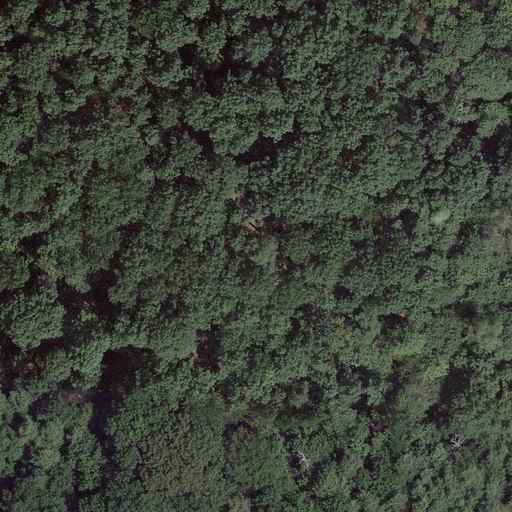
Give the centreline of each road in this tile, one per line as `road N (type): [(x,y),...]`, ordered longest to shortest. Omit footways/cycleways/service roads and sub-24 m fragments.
road 1 (track): [(0,360),(243,419),(313,421),(364,406),(403,383),(437,346),(445,322),(444,238),(465,98),(447,43),(412,0)]
road 2 (track): [(437,346),(416,315),(368,294),(321,291),(266,270),(157,183),(84,139),(0,106)]
